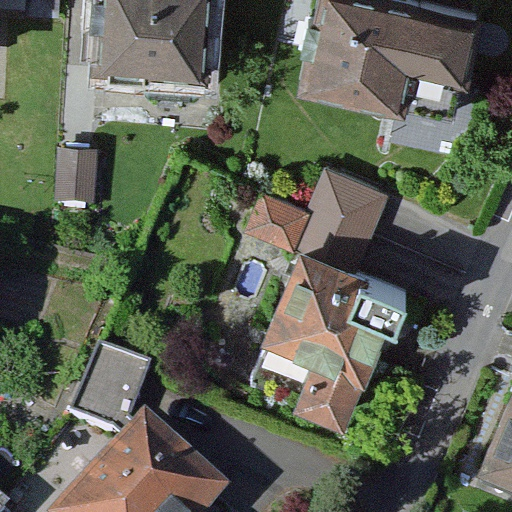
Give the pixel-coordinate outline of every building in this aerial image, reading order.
[(0,0),(0,6),(63,8),(63,0),(0,0)] [(205,0),(98,0),(96,24),(202,36),(205,0)] [(472,0),(309,0),(296,55),(451,91),(472,0)] [(404,244),(302,209),(252,354),(354,389),(404,244)] [(511,347),(470,450),(511,466),(511,347)] [(100,348),(79,400),(129,420),(150,368),(100,348)] [(159,393),(51,496),(66,511),(198,511),(237,475),(159,393)]
